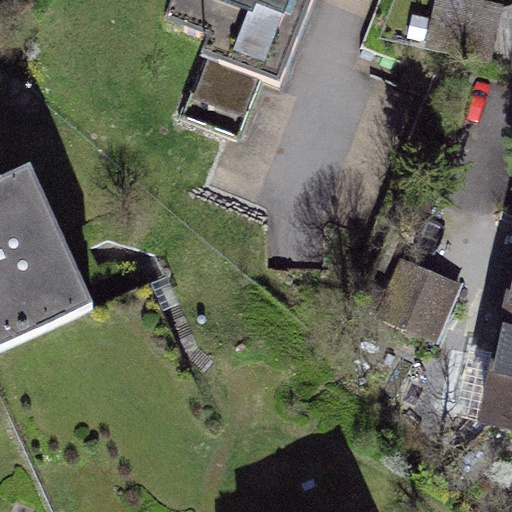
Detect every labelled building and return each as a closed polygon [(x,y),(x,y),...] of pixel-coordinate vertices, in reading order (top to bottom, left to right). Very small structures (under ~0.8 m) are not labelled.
[(0,0),(0,18),(2,20),(16,0),(0,0)] [(177,0),(159,50),(271,91),(300,12),(275,2),(275,0),(177,0)] [(435,0),(434,42),(497,44),(498,0),(435,0)] [(0,354),(75,319),(15,192),(0,199),(0,354)] [(511,234),(494,232),(456,440),(511,449),(511,234)] [(441,339),(458,279),(397,262),(380,322),(441,339)]
